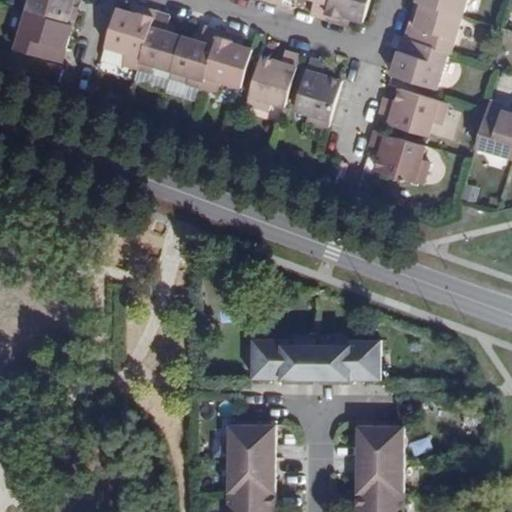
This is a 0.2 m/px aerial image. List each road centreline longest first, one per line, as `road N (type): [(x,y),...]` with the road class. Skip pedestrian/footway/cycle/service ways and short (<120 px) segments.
road 1 (tertiary): [(0,124),(511,311)]
road 2 (residential): [(189,0),(379,55)]
